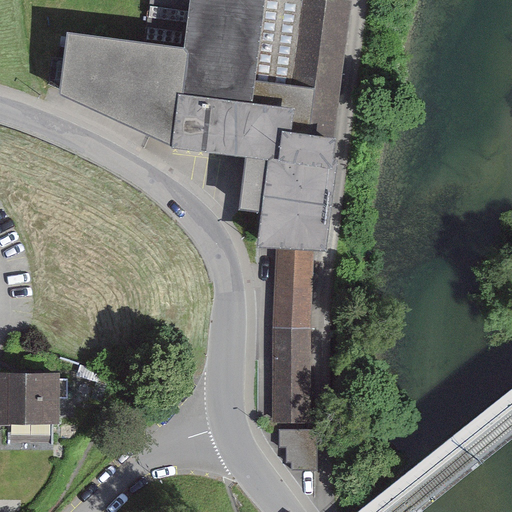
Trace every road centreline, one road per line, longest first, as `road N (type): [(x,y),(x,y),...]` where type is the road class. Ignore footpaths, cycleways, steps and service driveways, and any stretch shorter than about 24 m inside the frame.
road 1 (unknown): [(300,492),(361,0)]
road 2 (tertiary): [(0,106),(117,156),(213,234),(230,292),(228,427)]
road 3 (residential): [(228,427),(159,451),(86,511)]
